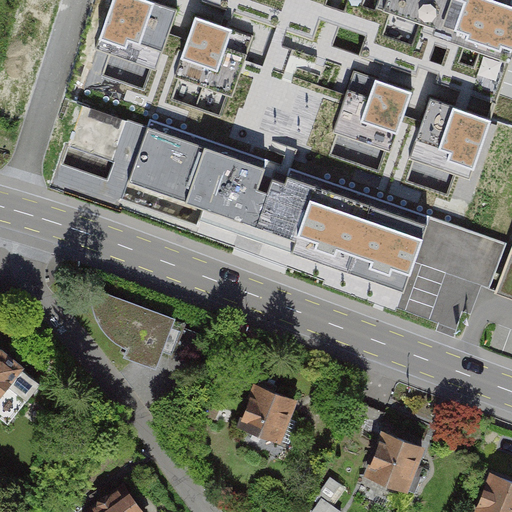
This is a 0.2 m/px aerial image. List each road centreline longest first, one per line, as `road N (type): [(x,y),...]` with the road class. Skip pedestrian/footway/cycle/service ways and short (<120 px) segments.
road 1 (tertiary): [(511,390),(15,211)]
road 2 (residential): [(15,211),(24,265),(207,511)]
road 3 (residential): [(75,0),(14,183),(15,211)]
